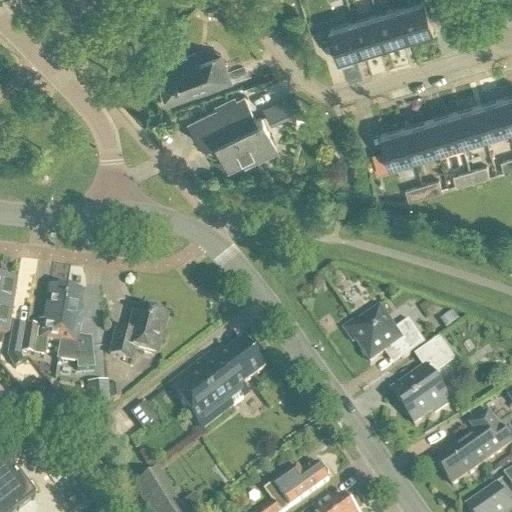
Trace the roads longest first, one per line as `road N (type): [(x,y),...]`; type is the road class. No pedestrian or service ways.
road 1 (tertiary): [(413,511),(208,241),(139,214),(112,215)]
road 2 (residential): [(509,44),(336,98),(310,89),(238,0)]
road 3 (tertiary): [(112,215),(111,164),(99,124),(30,46)]
